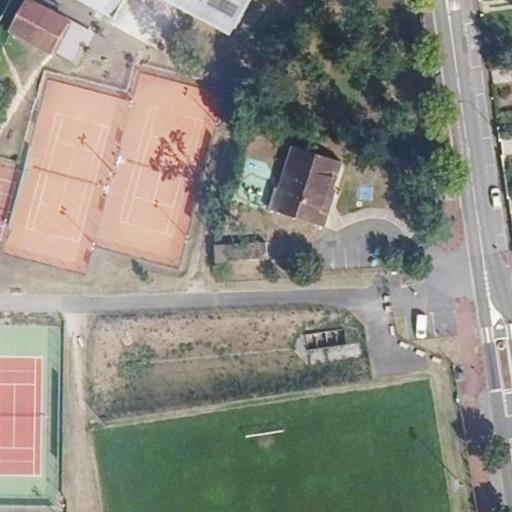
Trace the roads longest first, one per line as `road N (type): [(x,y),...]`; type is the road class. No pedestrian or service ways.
road 1 (track): [(0,300),(392,302),(491,286)]
road 2 (residential): [(448,0),(491,286)]
road 3 (residential): [(491,286),(498,413)]
